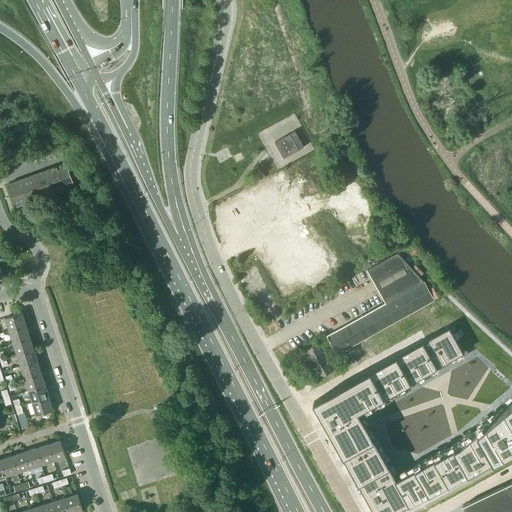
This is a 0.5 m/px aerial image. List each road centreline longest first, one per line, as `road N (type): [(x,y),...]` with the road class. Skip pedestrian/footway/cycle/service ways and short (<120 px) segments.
road 1 (unclassified): [(351,511),(217,268),(192,192),(223,0)]
road 2 (trunk): [(111,143),(297,511)]
road 3 (trunk): [(323,511),(177,235)]
road 4 (unknown): [(293,411),(453,300),(469,303),(511,345)]
road 5 (trunk): [(177,235),(166,129),(173,0)]
road 6 (residential): [(107,511),(31,293)]
road 7 (trunk): [(177,235),(99,81)]
road 8 (trunk): [(0,27),(34,53),(111,143)]
